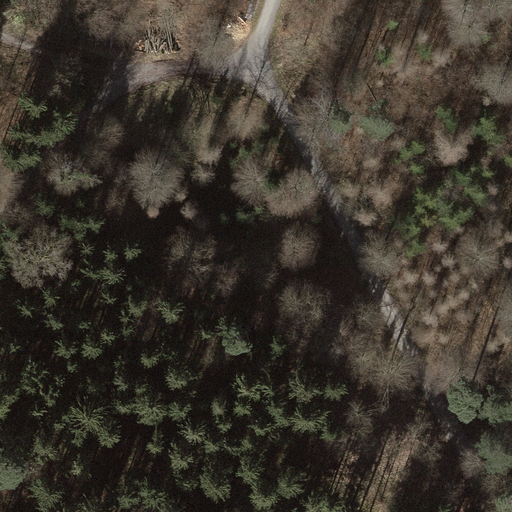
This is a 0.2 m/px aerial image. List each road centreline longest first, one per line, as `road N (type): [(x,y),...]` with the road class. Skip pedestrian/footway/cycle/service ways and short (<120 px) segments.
road 1 (track): [(254,66),(279,96),(461,447),(508,511)]
road 2 (track): [(0,213),(29,165),(81,115),(144,85)]
road 3 (track): [(144,85),(254,66),(268,0)]
road 4 (track): [(0,29),(144,85)]
